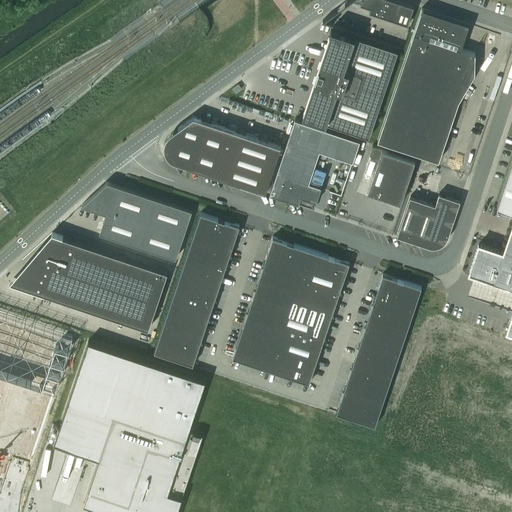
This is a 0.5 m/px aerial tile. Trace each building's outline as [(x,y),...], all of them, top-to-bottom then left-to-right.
[(397,0),(362,0),(361,1),(360,3),(363,4),(363,6),(368,8),(368,6),(371,7),(369,11),(407,24),(414,5),(397,0)] [(423,9),(421,8),(376,139),(439,160),(459,100),(469,83),(460,78),(475,52),(461,48),(464,38),(464,39),(467,28),(468,26),(422,11),(423,9)] [(304,109),(302,114),(369,137),(398,50),(331,28),(329,33),(340,37),(330,64),(324,62),(323,67),(319,66),(319,65),(315,75),(315,77),(316,77),(319,78),(317,83),(323,85),(314,113),(304,109)] [(168,145),(168,146),(168,147),(168,148),(169,149),(169,150),(169,151),(170,152),(170,153),(171,154),(172,155),(173,155),(173,156),(174,156),(174,157),(175,157),(176,157),(176,158),(186,161),(185,164),(266,192),(266,191),(281,145),(194,116),(178,127),(180,131),(173,136),(172,137),(171,138),(170,139),(170,140),(169,140),(169,141),(169,142),(168,143),(168,144),(168,145)] [(295,118),(270,193),(314,208),(321,186),(309,182),(319,150),(353,161),(360,140),(295,118)] [(369,153),(379,157),(367,191),(400,202),(415,159),(372,145),(369,153)] [(511,158),(497,204),(511,209),(511,158)] [(192,209),(107,181),(81,204),(106,213),(99,232),(176,257),(192,209)] [(410,196),(397,235),(428,245),(431,246),(434,246),(437,246),(440,245),(442,243),(444,241),(446,239),(448,236),(458,206),(452,204),(454,198),(439,193),(435,204),(410,196)] [(201,212),(154,351),(193,364),(239,225),(201,212)] [(511,226),(503,251),(479,243),(469,272),(472,273),(511,286),(511,314),(507,330),(511,332),(511,226)] [(53,233),(15,283),(44,293),(148,328),(168,271),(63,236),(53,233)] [(349,262),(273,236),(232,356),(309,382),(349,262)] [(421,286),(416,284),(383,273),(336,412),(375,425),(421,286)] [(0,461),(30,471),(76,338),(0,314),(0,461)] [(59,426),(54,442),(99,457),(84,502),(108,510),(113,511),(176,511),(203,434),(189,429),(205,379),(88,340),(59,426)]
